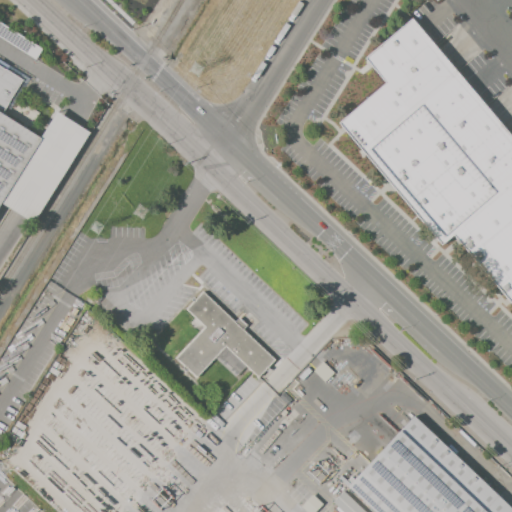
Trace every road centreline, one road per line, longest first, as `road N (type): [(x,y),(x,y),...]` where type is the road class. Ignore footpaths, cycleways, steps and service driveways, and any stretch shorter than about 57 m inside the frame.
road 1 (secondary): [(36,0),(460,403)]
road 2 (secondary): [(227,143),(79,2)]
road 3 (tertiary): [(319,0),(227,143)]
road 4 (secondary): [(369,277),(281,194)]
